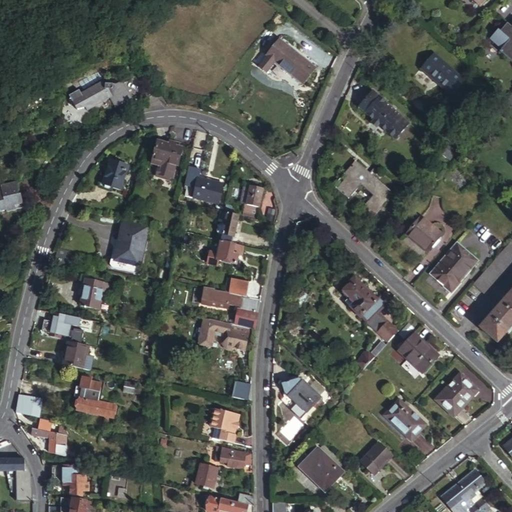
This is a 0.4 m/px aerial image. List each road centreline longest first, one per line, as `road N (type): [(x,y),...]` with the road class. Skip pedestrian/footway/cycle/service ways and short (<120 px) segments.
road 1 (residential): [(1,420),(48,231),(96,145),(147,118),(196,118),(234,137),(294,190)]
road 2 (residential): [(294,190),(265,325),(263,511)]
road 3 (residential): [(294,190),(511,392)]
road 4 (residential): [(376,8),(294,190)]
road 5 (residential): [(475,434),(383,511)]
